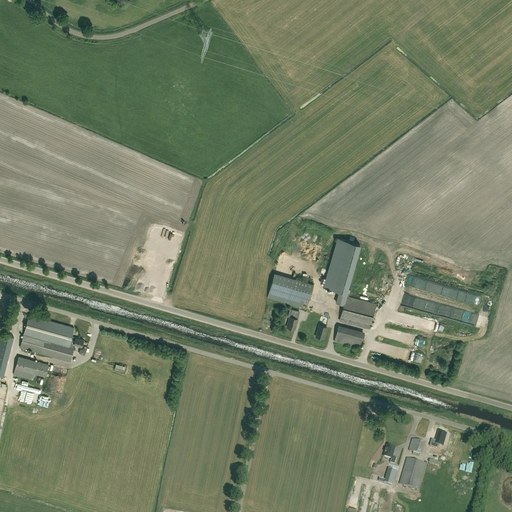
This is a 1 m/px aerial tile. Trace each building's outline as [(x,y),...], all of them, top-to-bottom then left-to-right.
[(360,244),(337,237),(323,286),(339,291),(336,303),(343,305),(360,244)] [(284,302),(303,306),(305,298),(308,299),(310,287),(293,283),(292,286),(289,286),(288,290),(285,289),(283,298),(285,299),(284,302)] [(339,320),(370,328),(376,303),(350,297),(348,303),(345,302),(345,304),(344,304),(339,320)] [(287,327),(294,329),(298,319),(297,319),(299,315),(289,312),(288,316),(290,317),(287,327)] [(67,326),(29,315),(20,347),(70,361),(74,347),(73,347),(74,344),(78,345),(82,346),(84,340),(76,337),(75,338),(71,337),(74,327),(67,326)] [(327,327),(319,325),(316,336),(323,338),(327,327)] [(361,348),(364,334),(338,327),(334,341),(361,348)] [(2,335),(0,342),(0,344),(11,348),(14,338),(2,335)] [(15,369),(35,374),(45,377),(49,364),(38,361),(18,356),(15,369)] [(432,439),(430,446),(438,449),(439,445),(443,446),(447,434),(439,431),(436,441),(432,439)] [(390,463),(395,464),(397,458),(393,456),(395,448),(387,446),(384,457),(391,459),(390,463)] [(399,484),(420,490),(427,464),(407,458),(399,484)]
